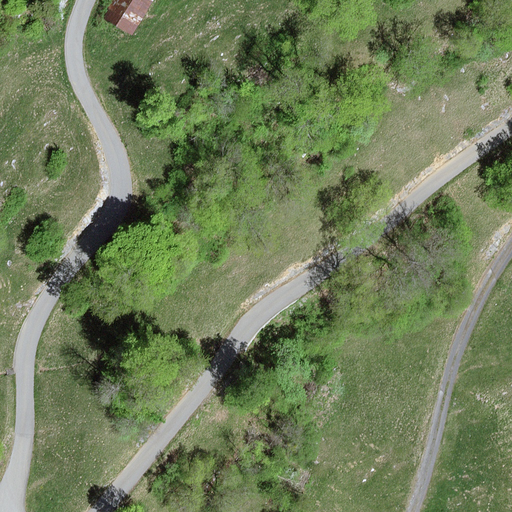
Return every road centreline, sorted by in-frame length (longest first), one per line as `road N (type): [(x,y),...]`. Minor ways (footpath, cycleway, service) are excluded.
road 1 (track): [(511,124),(246,323),(99,511)]
road 2 (track): [(10,511),(28,343),(56,289),(116,213),(121,184),(73,52),(87,0)]
road 3 (track): [(511,257),(478,315),(401,511)]
